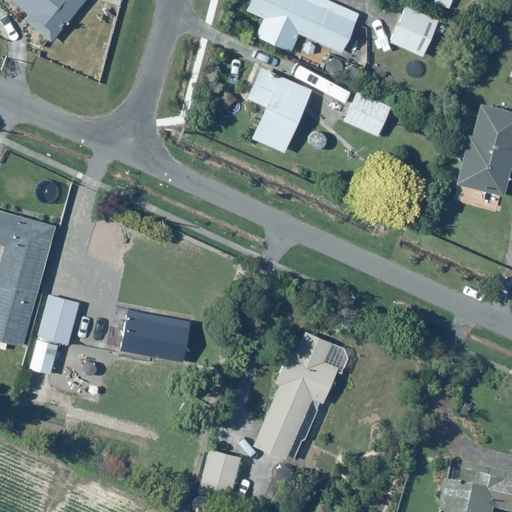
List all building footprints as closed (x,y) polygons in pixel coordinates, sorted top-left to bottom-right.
[(12,0),(27,14),(24,17),(29,22),(22,30),(39,46),(81,0),(12,0)] [(357,12),(329,0),(246,0),(243,8),(261,16),(253,33),(290,50),(298,33),(339,52),(357,12)] [(429,0),(448,9),(452,0),(429,0)] [(438,16),(405,1),(388,41),(422,55),(438,16)] [(452,18),(444,33),(464,43),(472,27),(452,18)] [(309,88),(256,64),(242,94),(263,104),(249,135),(281,149),(309,88)] [(357,87),(342,118),(377,135),(392,104),(357,87)] [(511,160),(511,110),(477,101),(456,180),(503,193),(511,160)] [(56,227),(0,209),(0,243),(6,245),(0,266),(0,348),(5,350),(8,339),(21,343),(56,227)] [(35,333),(59,340),(67,343),(79,301),(47,292),(35,333)] [(190,320),(128,308),(120,349),(182,361),(190,320)] [(321,405),(336,367),(322,361),(330,343),(302,332),(296,345),(288,342),(273,380),(279,383),(254,443),(284,455),(307,399),(321,405)] [(59,340),(35,333),(25,368),(49,375),(59,340)] [(241,453),(208,444),(196,491),(229,500),(241,453)] [(511,511),(511,478),(454,462),(439,511),(494,511),(495,508),(508,511),(511,511)]
